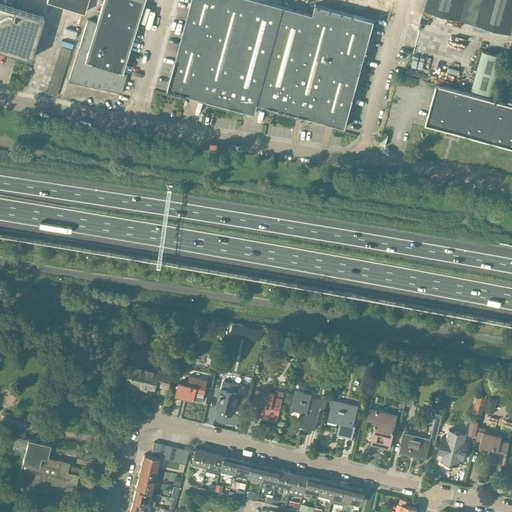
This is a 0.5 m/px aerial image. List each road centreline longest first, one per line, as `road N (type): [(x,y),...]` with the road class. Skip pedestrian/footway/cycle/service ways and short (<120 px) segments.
road 1 (motorway): [(0,209),(511,299)]
road 2 (motorway): [(511,266),(0,182)]
road 3 (residential): [(433,491),(154,422),(132,434),(112,511)]
road 4 (unclassified): [(361,159),(135,125)]
road 5 (unclassified): [(361,159),(405,0)]
road 6 (unclassified): [(511,189),(361,159)]
road 7 (unclassified): [(135,125),(0,96)]
road 8 (unclassified): [(135,125),(168,0)]
